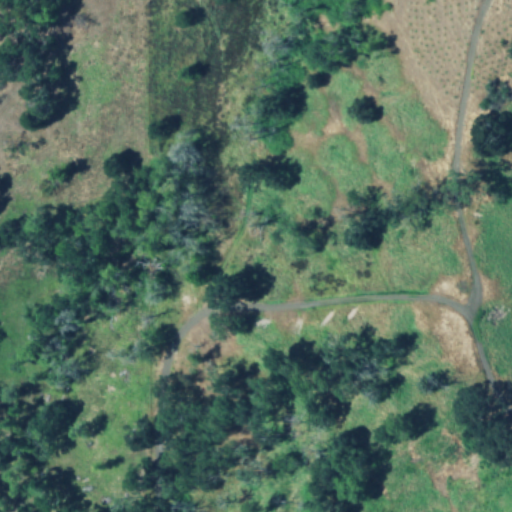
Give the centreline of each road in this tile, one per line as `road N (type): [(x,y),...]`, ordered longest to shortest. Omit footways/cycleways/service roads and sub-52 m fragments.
road 1 (residential): [(154,511),(162,379),(171,350),(210,313),(432,298),(475,328),(475,282),(453,176),(488,0)]
road 2 (track): [(286,0),(268,40),(242,223),(171,350)]
